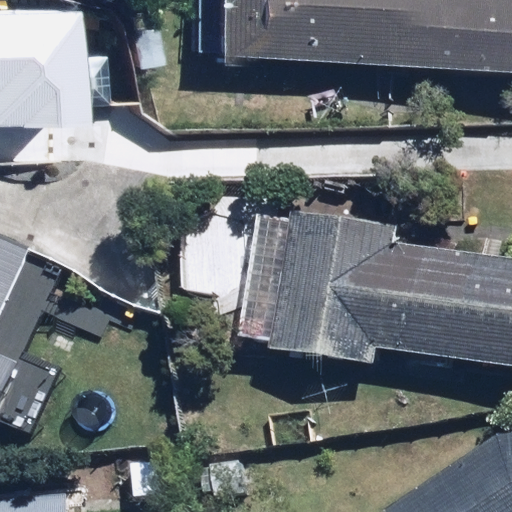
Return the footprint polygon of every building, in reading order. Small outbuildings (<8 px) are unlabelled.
[(511,0),(225,0),(221,53),(511,75),(511,0)] [(0,108),(48,107),(46,2),(0,2),(0,108)] [(420,225),(305,214),(293,347),(511,366),(511,266),(417,258),(420,225)] [(52,255),(0,233),(0,425),(13,431),(38,375),(7,362),(52,255)] [(511,511),(511,438),(405,511),(511,511)]
